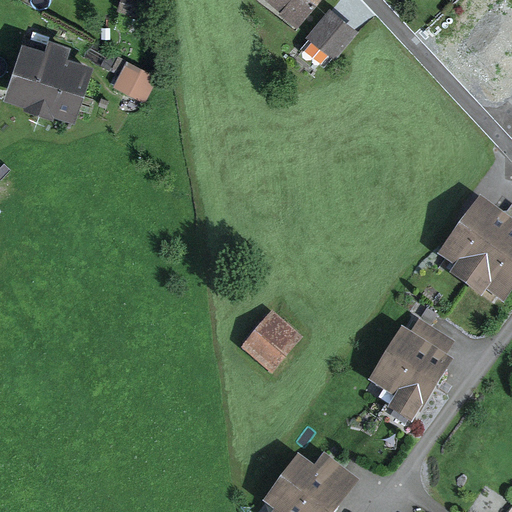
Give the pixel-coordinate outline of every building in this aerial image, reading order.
[(121,0),(118,10),(138,16),(142,0),(121,0)] [(314,0),(276,0),(299,19),(314,0)] [(352,33),(331,15),(313,35),(335,53),(352,33)] [(92,59),(24,36),(4,97),(71,120),(92,59)] [(125,61),(113,86),(144,101),(156,76),(125,61)] [(501,293),(511,278),(511,230),(483,209),(448,255),(465,268),(459,275),(482,292),(488,284),(501,293)] [(309,336),(278,307),(244,344),(275,373),(309,336)] [(414,428),(453,359),(397,327),(367,381),(392,395),(383,411),(414,428)] [(270,511),(335,511),(362,476),(322,448),(311,465),(295,453),(260,501),(272,509),(270,511)]
